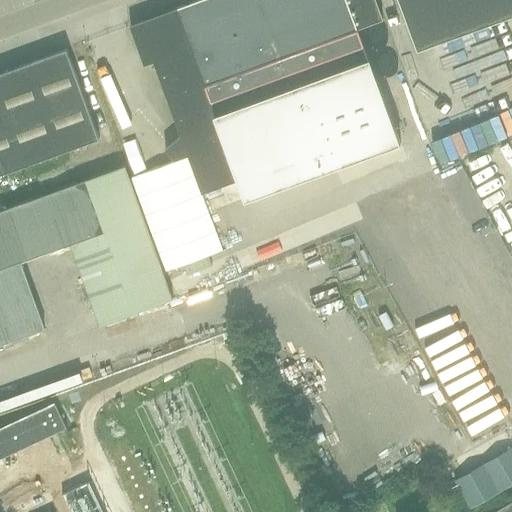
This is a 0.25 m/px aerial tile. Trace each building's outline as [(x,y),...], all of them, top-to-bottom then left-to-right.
[(198,0),(177,8),(131,25),(146,64),(154,61),(181,135),(165,149),(175,160),(188,155),(229,268),(419,198),(346,0),(198,0)] [(511,15),(511,0),(399,0),(418,49),(511,15)] [(99,138),(67,49),(0,72),(0,98),(24,165),(99,138)] [(0,174),(24,165),(0,98),(0,174)] [(0,344),(45,329),(21,262),(71,244),(100,325),(173,299),(125,165),(0,210),(0,344)] [(396,254),(417,245),(414,237),(392,246),(396,254)] [(56,402),(0,427),(0,458),(67,427),(56,402)] [(511,511),(511,502),(494,511),(511,511)]
